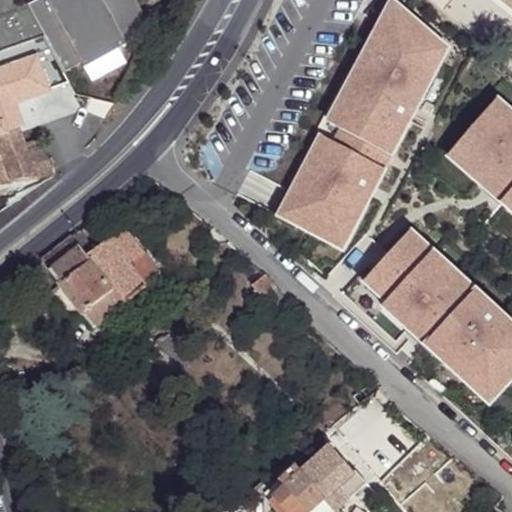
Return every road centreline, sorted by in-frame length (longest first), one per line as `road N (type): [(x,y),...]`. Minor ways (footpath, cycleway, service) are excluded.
road 1 (residential): [(144,145),(328,326),(511,490)]
road 2 (tertiary): [(223,0),(138,122),(0,237)]
road 3 (tertiary): [(0,272),(144,145)]
road 4 (tertiary): [(144,145),(223,53),(251,0)]
